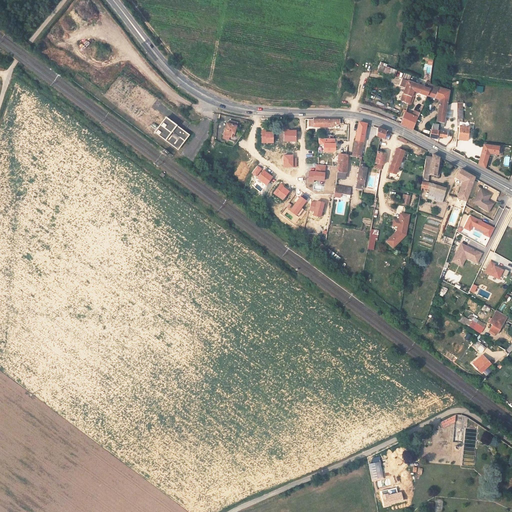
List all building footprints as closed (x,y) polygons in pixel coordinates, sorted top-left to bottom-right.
[(432,73),(433,58),(428,58),(428,64),(425,64),(425,72),(432,73)] [(395,75),(396,69),(386,67),(385,73),(395,75)] [(415,93),(428,97),(431,90),(404,80),(402,87),(406,89),(395,120),(401,124),(414,131),(421,113),(415,111),(413,116),(408,114),(415,93)] [(431,90),(428,97),(441,101),(438,119),(446,121),(453,83),(449,82),(447,88),(432,84),(431,90)] [(152,130),(176,148),(187,134),(183,131),(163,116),(152,130)] [(446,121),(438,119),(436,124),(432,124),(429,138),(436,138),(437,136),(447,138),(448,132),(438,130),(439,125),(445,126),(446,121)] [(237,122),(230,120),(229,123),(227,122),(223,134),(233,137),(237,122)] [(352,155),(362,157),(367,125),(358,122),(352,155)] [(461,124),(458,139),(468,141),(471,126),(461,124)] [(294,141),(295,130),(287,130),(287,129),(283,129),(283,140),(294,141)] [(384,138),(386,131),(377,129),(376,136),(384,138)] [(334,151),(334,144),(333,144),(333,139),(318,138),(318,143),(323,144),(322,152),(333,152),(334,151)] [(479,164),(487,167),(488,153),(496,154),(497,145),(483,143),(479,164)] [(404,152),(397,149),(388,171),(396,174),(404,152)] [(373,162),(383,165),(384,159),(382,159),(383,153),(376,151),(373,162)] [(339,154),(338,162),(347,163),(348,155),(339,154)] [(440,159),(432,155),(432,157),(426,156),(423,174),(429,175),(436,177),(440,159)] [(347,163),(338,162),(337,178),(335,193),(350,195),(351,188),(336,186),(338,178),(345,179),(347,163)] [(255,164),(250,171),(254,174),(259,167),(255,164)] [(322,181),(324,165),(315,164),(314,172),(308,171),(307,182),(312,182),(312,179),(322,181)] [(367,167),(360,166),(357,181),(364,183),(367,167)] [(270,176),(261,169),(255,177),(264,183),(270,176)] [(475,177),(461,169),(456,177),(463,181),(457,197),(466,201),(475,177)] [(428,198),(442,202),(446,188),(433,183),(428,182),(422,181),(421,187),(430,190),(428,198)] [(487,200),(491,194),(481,189),(475,198),(483,203),(480,206),(489,212),(494,204),(487,200)] [(299,206),(304,200),(299,196),(296,199),(297,200),(296,202),(295,201),(288,209),(296,216),(302,208),(299,206)] [(483,203),(475,198),(473,202),(480,206),(483,203)] [(310,202),(307,210),(312,211),(311,215),(318,217),(322,203),(315,201),(314,203),(310,202)] [(409,215),(401,213),(400,220),(399,220),(398,226),(397,230),(387,241),(393,247),(406,234),(409,215)] [(488,225),(470,215),(464,227),(469,230),(472,225),(474,222),(476,223),(475,227),(484,231),(483,234),(489,237),(494,228),(488,225)] [(378,241),(379,229),(370,229),(368,249),(374,250),(375,241),(378,241)] [(476,263),(481,254),(461,243),(456,252),(459,253),(456,260),(462,263),(466,257),(476,263)] [(341,258),(321,244),(317,251),(336,264),(341,258)] [(459,253),(456,252),(452,261),(461,266),(462,263),(456,260),(459,253)] [(494,267),(495,264),(491,261),(485,272),(498,278),(501,274),(507,277),(510,271),(504,268),(503,270),(498,268),(494,267)] [(443,286),(439,295),(444,297),(448,289),(443,286)] [(480,288),(477,294),(488,299),(491,293),(480,288)] [(507,317),(497,312),(491,322),(493,323),(490,329),(497,333),(507,317)] [(476,323),(473,328),(480,332),(483,327),(476,323)] [(477,340),(473,346),(482,353),(486,347),(477,340)] [(491,364),(488,361),(483,354),(472,363),(480,372),(491,364)] [(442,428),(457,421),(454,415),(440,422),(442,428)] [(379,459),(368,461),(372,481),(383,479),(379,459)] [(389,488),(381,490),(385,504),(390,503),(403,500),(401,492),(390,495),(389,488)]
